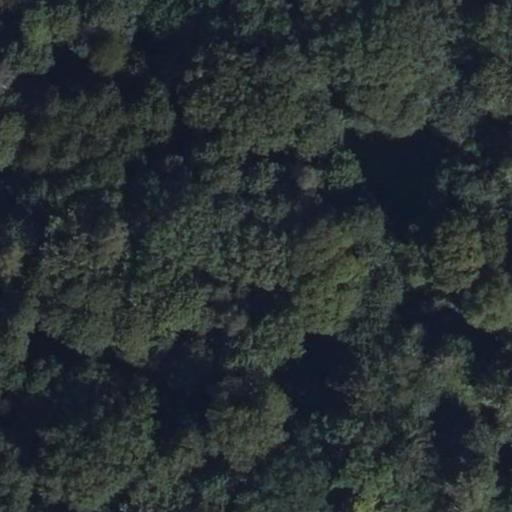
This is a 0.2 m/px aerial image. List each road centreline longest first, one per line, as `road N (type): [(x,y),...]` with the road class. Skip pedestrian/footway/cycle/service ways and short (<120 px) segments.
road 1 (unknown): [(336,0),(329,453)]
road 2 (unknown): [(443,511),(329,453)]
